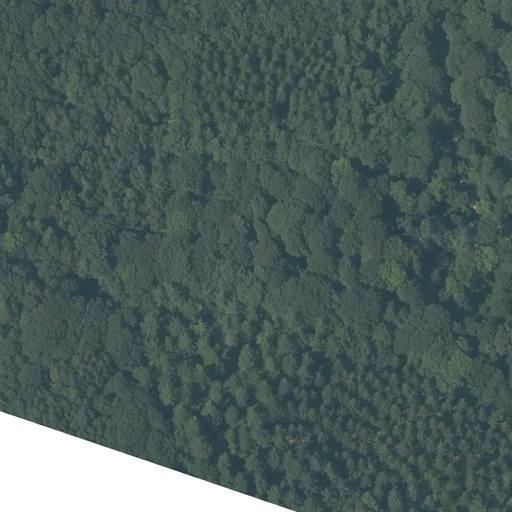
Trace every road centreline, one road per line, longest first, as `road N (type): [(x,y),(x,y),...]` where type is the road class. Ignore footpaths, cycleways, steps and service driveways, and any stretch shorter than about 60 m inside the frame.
road 1 (track): [(442,0),(462,181),(483,231),(511,261)]
road 2 (track): [(173,0),(192,40),(177,96),(182,247)]
